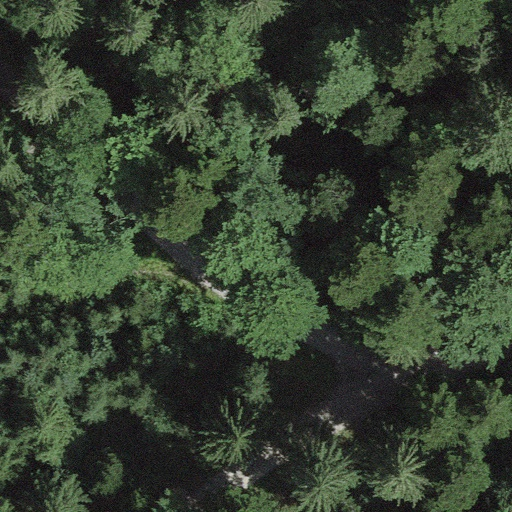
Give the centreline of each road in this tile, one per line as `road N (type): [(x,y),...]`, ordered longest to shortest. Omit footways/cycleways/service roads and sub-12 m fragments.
road 1 (track): [(0,62),(184,243),(391,366)]
road 2 (track): [(511,345),(391,366),(330,423),(203,511)]
